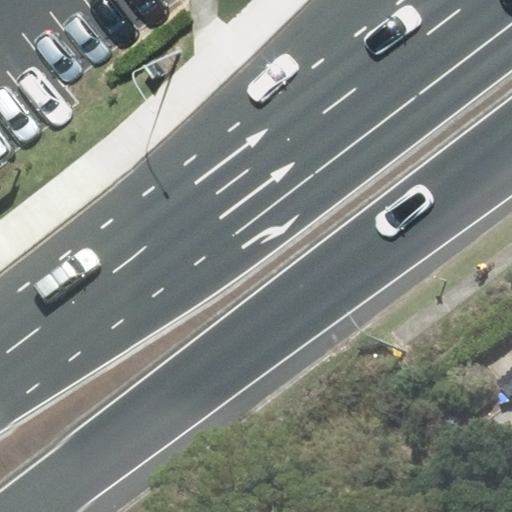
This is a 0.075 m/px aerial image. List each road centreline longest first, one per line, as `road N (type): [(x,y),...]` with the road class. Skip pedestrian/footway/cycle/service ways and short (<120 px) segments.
road 1 (primary): [(511,157),(33,511)]
road 2 (primary): [(211,184),(458,0)]
road 3 (primary): [(0,346),(211,184)]
road 4 (primary): [(211,184),(373,0)]
